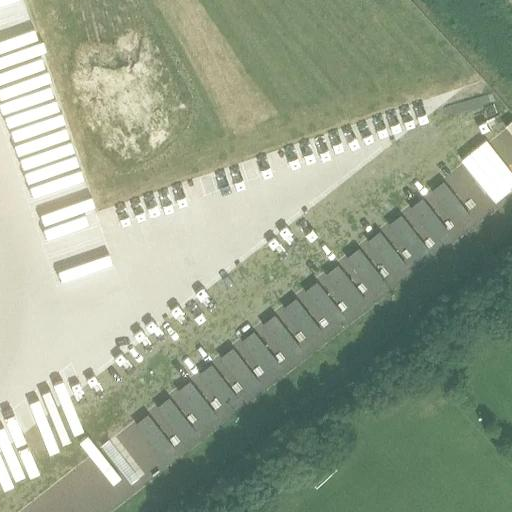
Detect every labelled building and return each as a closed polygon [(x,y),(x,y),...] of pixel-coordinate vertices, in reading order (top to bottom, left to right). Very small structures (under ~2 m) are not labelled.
[(445,183),(431,193),(459,229),(472,218),(445,183)] [(424,199),(410,210),(438,245),(451,235),(424,199)] [(402,216),(389,226),(417,261),(430,251),(402,216)] [(381,232),(368,243),(396,278),(409,267),(381,232)] [(361,249),(347,259),(375,294),(388,284),(361,249)] [(340,265),(327,275),(355,310),(368,300),(340,265)] [(318,281),(305,292),(333,327),(346,317),(318,281)] [(298,297),(285,308),(312,343),(325,333),(298,297)] [(276,314),(263,324),(291,360),(304,349),(276,314)] [(256,330),(243,341),(270,376),(283,365),(256,330)] [(234,347),(221,357),(249,393),(262,382),(234,347)] [(214,363),(201,373),(228,408),(242,398),(214,363)] [(192,380),(179,390),(207,425),(220,415),(192,380)] [(171,396),(158,407),(185,442),(199,432),(171,396)] [(150,412),(137,423),(165,458),(178,448),(150,412)]
